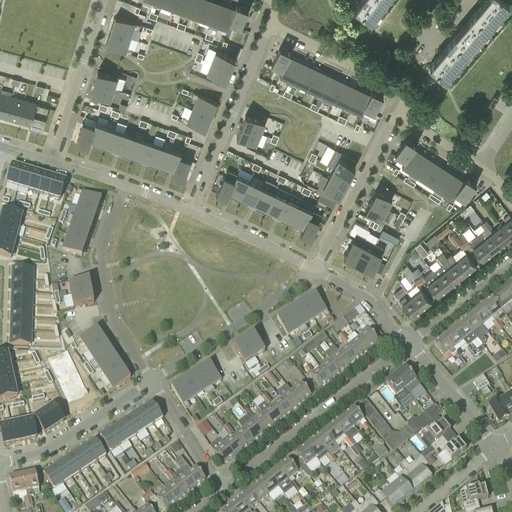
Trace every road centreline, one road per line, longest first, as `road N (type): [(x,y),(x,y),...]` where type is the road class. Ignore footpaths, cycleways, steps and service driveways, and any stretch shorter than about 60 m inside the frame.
road 1 (residential): [(224,489),(405,345)]
road 2 (residential): [(125,186),(101,267),(111,319),(151,381)]
road 3 (residential): [(269,26),(192,212)]
road 4 (residential): [(151,381),(314,271)]
road 5 (residential): [(314,271),(396,113)]
road 6 (residential): [(0,466),(44,452),(151,381)]
road 7 (residential): [(50,162),(103,0)]
road 8 (residential): [(396,113),(401,90),(269,26)]
road 9 (residential): [(314,271),(192,212)]
road 10 (residential): [(494,446),(408,343)]
road 11 (residential): [(408,343),(511,260)]
road 12 (residential): [(224,489),(151,381)]
